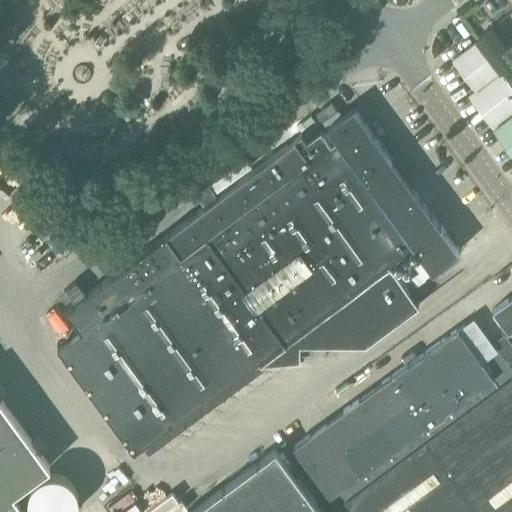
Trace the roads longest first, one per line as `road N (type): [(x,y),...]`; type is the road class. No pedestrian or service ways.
road 1 (unclassified): [(95,243),(390,41)]
road 2 (unclassified): [(511,207),(390,41)]
